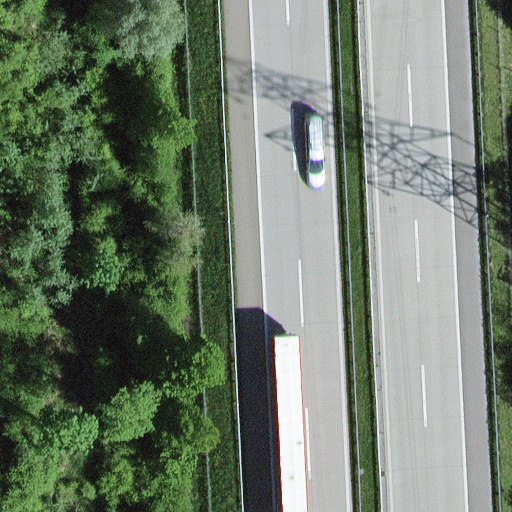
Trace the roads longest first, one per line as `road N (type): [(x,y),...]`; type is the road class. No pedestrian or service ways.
road 1 (motorway): [(426,511),(405,0)]
road 2 (motorway): [(286,0),(307,511)]
